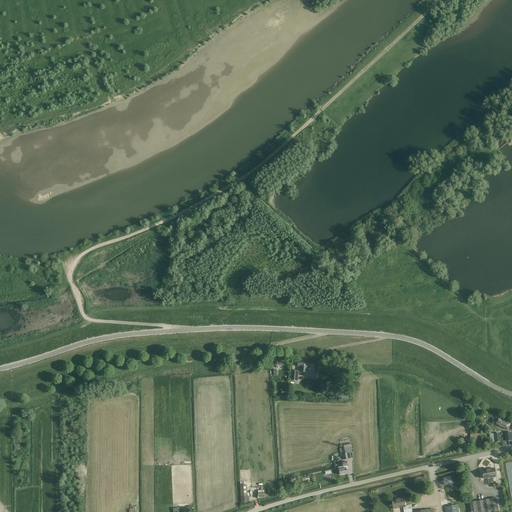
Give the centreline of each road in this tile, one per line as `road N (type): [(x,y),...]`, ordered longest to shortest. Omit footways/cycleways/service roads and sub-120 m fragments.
road 1 (tertiary): [(511,394),(418,342),(375,334),(128,334),(0,368)]
road 2 (track): [(241,179),(84,252),(70,270),(87,319),(180,330)]
road 3 (unclassified): [(251,511),(511,448)]
road 4 (track): [(241,179),(438,0)]
